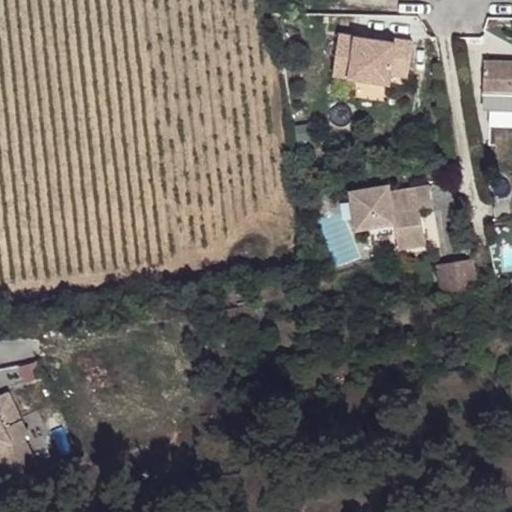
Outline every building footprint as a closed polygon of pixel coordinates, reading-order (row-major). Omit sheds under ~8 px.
[(340,34),(334,74),(390,82),(391,73),(408,75),(413,41),(395,38),(395,41),(340,34)] [(511,62),(485,61),(484,90),(511,91),(511,62)] [(511,99),(511,91),(484,90),(484,99),(511,99)] [(321,167),(304,170),(306,183),(308,183),(319,181),(323,180),(321,167)] [(319,181),(308,183),(310,192),(320,190),(319,181)] [(390,185),(352,191),(358,230),(395,223),(399,250),(427,245),(421,210),(433,207),(429,186),(391,192),(390,185)] [(472,262),(439,267),(443,292),(476,288),(472,262)] [(254,307),(221,312),(223,326),(256,320),(254,307)] [(0,480),(35,465),(23,436),(27,434),(9,392),(0,396),(0,480)]
